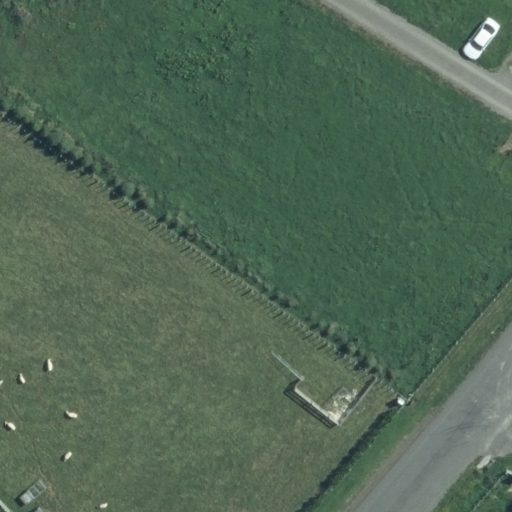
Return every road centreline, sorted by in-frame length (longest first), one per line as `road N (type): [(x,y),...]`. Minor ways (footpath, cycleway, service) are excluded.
road 1 (unknown): [(511,129),(311,0)]
road 2 (residential): [(511,371),(393,511)]
